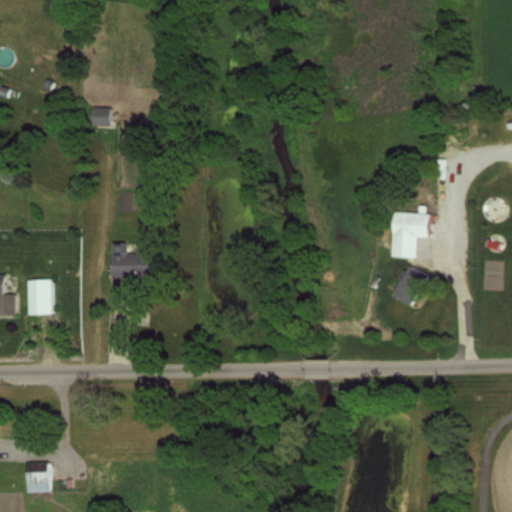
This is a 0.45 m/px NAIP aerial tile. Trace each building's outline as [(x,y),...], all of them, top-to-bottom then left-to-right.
[(9,87),(0,87),(0,95),(9,96),(9,87)] [(113,125),(113,107),(94,107),(94,125),(113,125)] [(483,198),(482,219),(501,220),(502,199),(483,198)] [(417,257),(418,236),(429,237),(430,213),(396,211),(394,256),(417,257)] [(113,276),(157,276),(157,252),(129,252),(129,242),(113,242),(113,276)] [(428,274),(410,264),(393,295),(411,305),(428,274)] [(4,274),(0,273),(0,315),(16,315),(15,294),(4,294),(4,274)] [(53,279),(28,279),(28,314),(53,314),(53,279)] [(50,492),(50,461),(26,461),(26,492),(50,492)]
